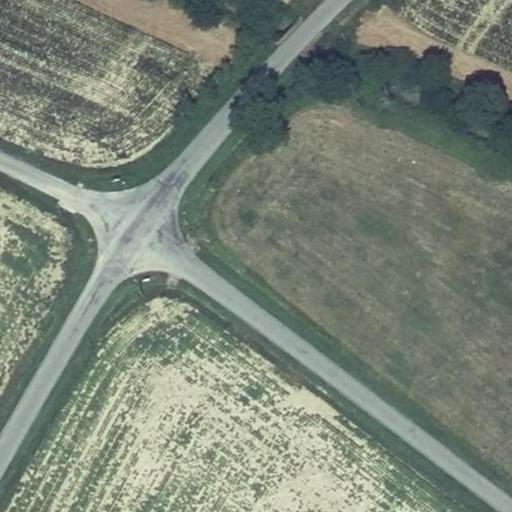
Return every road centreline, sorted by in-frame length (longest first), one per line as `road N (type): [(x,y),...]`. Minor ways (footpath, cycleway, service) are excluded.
road 1 (tertiary): [(511,508),(136,229)]
road 2 (tertiary): [(337,0),(136,229)]
road 3 (tertiary): [(136,229),(0,456)]
road 4 (tertiary): [(136,229),(0,161)]
